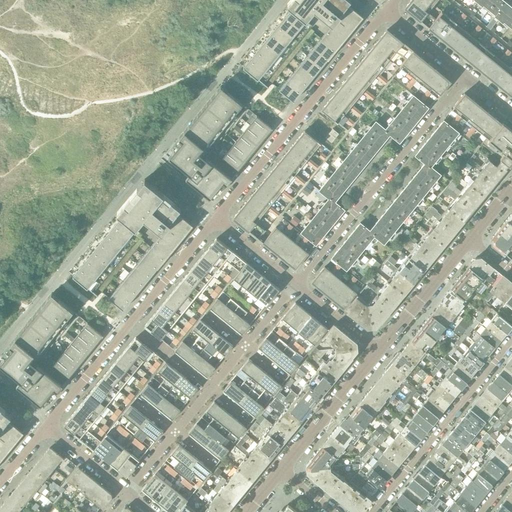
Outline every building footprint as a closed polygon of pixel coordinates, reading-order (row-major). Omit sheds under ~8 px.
[(257,80),(314,11),(332,25),(321,39),(331,48),(335,51),(344,40),(362,17),(347,5),(350,1),(349,0),(291,0),(239,64),(257,80)] [(434,6),(426,0),(411,0),(411,1),(427,14),(428,13),(434,6)] [(489,10),(497,0),(480,0),(478,3),(482,7),(483,6),(489,10)] [(498,20),(510,6),(502,0),(497,0),(489,10),(495,15),(494,16),(498,20)] [(427,14),(411,1),(405,9),(421,22),(427,14)] [(509,27),(511,23),(511,7),(510,6),(498,20),(503,24),(504,23),(509,27)] [(437,35),(450,19),(442,12),(436,20),(429,28),(437,35)] [(436,20),(428,13),(427,14),(421,22),(429,28),(436,20)] [(444,41),(457,25),(450,19),(437,35),(444,41)] [(452,47),(465,31),(457,25),(444,41),(452,47)] [(403,44),(387,30),(380,39),(396,52),(403,44)] [(459,53),(472,37),(465,31),(452,47),(459,53)] [(467,59),(480,43),(472,37),(459,53),(467,59)] [(331,48),(321,39),(314,47),(328,59),(335,51),(331,48)] [(396,52),(380,39),(374,47),(389,60),(396,52)] [(474,65),(487,50),(480,43),(467,59),(474,65)] [(413,51),(403,44),(396,52),(405,60),(413,51)] [(328,59),(314,47),(307,56),(321,68),(328,59)] [(389,60),(374,47),(367,55),(383,68),(389,60)] [(482,72),(495,56),(487,50),(474,65),(482,72)] [(407,73),(420,58),(413,51),(405,60),(399,67),(407,73)] [(383,68),(367,55),(361,63),(377,75),(383,68)] [(321,68),(307,56),(300,64),(314,76),(321,68)] [(489,78),(502,62),(495,56),(482,72),(489,78)] [(408,88),(427,64),(420,58),(407,73),(413,78),(406,87),(408,88)] [(496,84),(509,68),(502,62),(489,78),(496,84)] [(377,75),(361,63),(354,70),(370,83),(377,75)] [(314,76),(300,64),(293,73),(307,85),(314,76)] [(422,86),(435,70),(427,64),(408,88),(409,89),(416,81),(422,86)] [(504,90),(511,79),(511,69),(509,68),(496,84),(504,90)] [(370,83),(354,70),(348,78),(364,91),(370,83)] [(423,100),(442,76),(435,70),(422,86),(428,90),(421,99),(423,100)] [(307,85),(293,73),(286,81),(300,93),(307,85)] [(437,98),(450,82),(442,76),(423,100),(424,101),(431,93),(437,98)] [(364,91),(348,78),(341,86),(357,99),(364,91)] [(300,93),(286,81),(279,90),(293,102),(300,93)] [(357,99),(341,86),(335,94),(351,107),(357,99)] [(212,151),(220,141),(246,108),(222,88),(206,107),(205,106),(178,139),(181,141),(168,157),(185,171),(186,169),(191,173),(185,180),(213,202),(226,186),(232,179),(206,158),(212,151)] [(351,107),(335,94),(328,102),(344,115),(351,107)] [(453,125),(473,101),(464,94),(451,110),(457,115),(451,123),(453,125)] [(414,125),(428,108),(414,96),(399,113),(414,125)] [(467,123),(480,107),(473,101),(453,125),(454,126),(461,117),(467,123)] [(344,115),(328,102),(322,110),(337,123),(344,115)] [(468,137),(488,113),(480,107),(467,123),(472,127),(466,135),(468,137)] [(399,143),(414,125),(399,113),(385,131),(390,135),(399,143)] [(482,135),(495,119),(488,113),(468,137),(469,138),(476,130),(482,135)] [(272,129),(270,127),(256,116),(250,125),(265,138),(272,129)] [(502,125),(502,124),(495,119),(482,135),(486,138),(482,144),(482,145),(483,146),(483,145),(484,147),(502,125)] [(444,150),(458,133),(444,121),(429,138),(444,150)] [(376,151),(390,135),(385,131),(375,123),(362,140),(376,151)] [(511,130),(503,123),(502,124),(502,125),(484,147),(488,149),(502,161),(508,165),(508,166),(511,161),(511,130)] [(265,138),(250,125),(244,132),(236,125),(235,127),(258,146),(265,138)] [(258,146),(235,127),(233,129),(241,135),(236,142),(251,155),(258,146)] [(335,139),(339,134),(332,129),(329,134),(335,139)] [(320,144),(305,131),(298,139),(313,152),(320,144)] [(331,143),(335,139),(329,134),(325,138),(331,143)] [(430,167),(444,150),(429,138),(415,156),(425,164),(430,167)] [(313,152),(298,139),(291,147),(307,160),(313,152)] [(362,168),(376,151),(362,140),(348,156),(362,168)] [(251,155),(236,142),(230,149),(222,142),(221,144),(244,164),(251,155)] [(244,164),(221,144),(219,145),(227,152),(222,159),(237,172),(244,164)] [(307,160),(291,147),(285,155),(301,168),(307,160)] [(301,168),(285,155),(278,163),(294,176),(301,168)] [(473,155),(467,163),(478,172),(475,175),(468,184),(483,197),(494,184),(504,172),(506,169),(505,169),(508,165),(502,161),(499,165),(491,158),(489,160),(488,160),(486,161),(481,168),(473,161),(476,157),(473,155)] [(348,185),(362,168),(348,156),(334,174),(348,185)] [(294,176),(278,163),(272,171),(288,184),(294,176)] [(425,192),(439,175),(430,167),(425,164),(411,180),(425,192)] [(288,184),(272,171),(265,179),(281,192),(288,184)] [(334,202),(348,185),(334,174),(320,191),(330,199),(334,202)] [(313,185),(318,178),(314,175),(309,182),(313,185)] [(281,192),(265,179),(259,187),(275,200),(281,192)] [(87,288),(143,219),(161,234),(150,247),(161,256),(165,259),(192,226),(177,213),(180,209),(144,180),(68,273),(87,288)] [(412,209),(425,192),(411,180),(397,197),(412,209)] [(483,197),(468,184),(462,192),(459,189),(457,191),(455,190),(456,189),(450,184),(443,193),(448,197),(451,193),(456,198),(448,208),(463,221),(483,197)] [(275,200),(259,187),(253,195),(268,208),(275,200)] [(268,208),(253,195),(246,203),(262,216),(268,208)] [(397,226),(412,209),(397,197),(383,215),(397,226)] [(330,228),(344,210),(334,202),(330,199),(316,216),(330,228)] [(262,216),(246,203),(240,210),(256,223),(262,216)] [(444,245),(463,221),(448,208),(428,233),(444,245)] [(266,231),(256,223),(240,210),(233,219),(259,240),(266,231)] [(384,243),(397,226),(383,215),(370,231),(375,235),(374,235),(384,243)] [(296,226),(301,221),(295,216),(290,221),(296,226)] [(316,245),(330,228),(316,216),(302,234),(316,245)] [(506,248),(511,242),(511,241),(511,225),(506,221),(492,239),(492,244),(504,254),(508,249),(506,248)] [(361,252),(374,235),(375,235),(370,231),(360,223),(346,241),(361,252)] [(271,250),(291,226),(289,225),(282,233),(276,227),(263,243),(271,250)] [(279,256),(292,241),(286,235),(292,227),(291,226),(271,250),(279,256)] [(444,245),(428,233),(418,245),(415,248),(408,257),(423,270),(444,245)] [(406,237),(401,243),(405,246),(406,245),(408,243),(409,244),(411,242),(412,240),(407,236),(406,237)] [(287,263),(307,239),(305,237),(298,246),(292,241),(279,256),(287,263)] [(246,263),(216,239),(209,248),(225,261),(239,272),(246,263)] [(295,270),(308,254),(301,248),(308,240),(307,239),(287,263),(295,270)] [(346,270),(361,252),(346,241),(332,258),(346,270)] [(165,259),(161,256),(150,247),(143,256),(158,268),(165,259)] [(225,261),(209,248),(203,255),(219,268),(225,261)] [(219,268),(203,255),(197,263),(213,276),(219,268)] [(158,268),(143,256),(136,264),(151,276),(158,268)] [(404,294),(423,270),(408,257),(388,282),(404,294)] [(477,284),(482,277),(487,272),(488,273),(492,268),(481,258),(475,259),(460,277),(475,289),(479,285),(477,284)] [(213,276),(197,263),(190,271),(206,284),(213,276)] [(242,286),(255,270),(246,263),(239,272),(233,279),(242,286)] [(151,276),(136,264),(129,273),(144,285),(151,276)] [(320,290),(339,266),(338,264),(331,273),(324,267),(311,283),(320,290)] [(328,296),(340,281),(334,275),(341,267),(339,266),(320,290),(328,296)] [(250,292),(263,277),(255,270),(242,286),(250,292)] [(206,284),(190,271),(184,279),(200,292),(206,284)] [(144,285),(129,273),(122,282),(137,293),(144,285)] [(497,297),(510,282),(503,276),(484,299),(485,300),(488,302),(494,294),(495,295),(497,297)] [(257,299),(270,283),(263,277),(250,292),(257,299)] [(335,303),(355,278),(354,277),(347,286),(340,281),(328,296),(335,303)] [(462,302),(464,299),(469,294),(471,295),(475,289),(460,277),(445,296),(447,297),(443,302),(457,314),(464,305),(462,302)] [(344,309),(357,294),(350,288),(357,280),(355,278),(335,303),(344,309)] [(200,292),(184,279),(177,287),(193,300),(200,292)] [(137,293),(122,282),(115,290),(130,302),(137,293)] [(381,322),(404,294),(388,282),(382,290),(378,286),(377,288),(370,282),(370,283),(369,282),(364,287),(364,289),(368,291),(370,288),(378,295),(380,296),(373,304),(369,305),(372,328),(377,326),(381,321),(381,322)] [(504,303),(511,293),(511,283),(510,282),(497,297),(492,303),(491,304),(491,305),(494,307),(497,303),(498,304),(501,300),(504,303)] [(266,306),(279,290),(270,283),(257,299),(266,306)] [(193,300),(177,287),(171,295),(187,308),(193,300)] [(130,302),(115,290),(108,299),(123,310),(130,302)] [(511,309),(511,308),(511,293),(504,303),(508,305),(502,313),(498,310),(497,313),(504,319),(509,312),(511,309)] [(37,364),(51,348),(77,315),(53,295),(37,314),(36,313),(9,345),(12,348),(0,363),(0,365),(15,378),(17,376),(22,380),(16,387),(44,409),(63,385),(37,364)] [(187,308),(171,295),(164,302),(180,316),(187,308)] [(226,321),(239,306),(230,299),(225,305),(218,298),(210,308),(226,321)] [(372,328),(369,305),(364,305),(356,298),(345,311),(350,315),(350,314),(367,329),(372,328)] [(180,316),(164,302),(158,310),(174,323),(180,316)] [(440,333),(445,326),(451,319),(452,320),(457,314),(443,302),(422,327),(436,339),(441,334),(440,333)] [(290,326),(303,310),(295,303),(282,319),(290,326)] [(485,316),(492,309),(489,307),(487,305),(482,311),(481,312),(485,316)] [(242,319),(247,313),(239,306),(226,321),(242,335),(250,325),(242,319)] [(174,323),(158,310),(152,318),(167,331),(174,323)] [(298,332),(311,316),(303,310),(290,326),(298,332)] [(480,323),(485,316),(481,312),(479,314),(475,319),(480,323)] [(511,324),(511,325),(504,319),(497,313),(491,321),(507,334),(510,330),(510,329),(511,325),(511,324)] [(306,339),(319,323),(311,316),(298,332),(306,339)] [(470,325),(475,319),(472,316),(467,322),(470,325)] [(167,331),(152,318),(145,327),(161,340),(167,331)] [(461,335),(469,325),(462,318),(453,328),(461,335)] [(204,349),(216,333),(200,320),(192,330),(200,336),(195,342),(204,349)] [(507,334),(491,321),(486,328),(500,340),(502,337),(504,338),(507,334)] [(103,336),(87,323),(80,332),(96,345),(103,336)] [(314,345),(327,329),(319,323),(306,339),(314,345)] [(356,344),(338,329),(334,325),(323,338),(324,338),(323,338),(335,347),(335,349),(356,347),(356,344)] [(436,339),(422,327),(401,352),(416,364),(420,359),(419,358),(430,344),(432,345),(436,339)] [(500,340),(486,328),(480,335),(496,347),(499,344),(498,342),(500,340)] [(96,345),(80,332),(74,339),(66,332),(65,334),(89,353),(96,345)] [(232,346),(229,344),(216,333),(204,349),(212,356),(217,350),(225,356),(232,346)] [(89,353),(65,334),(64,336),(72,342),(66,349),(82,362),(89,353)] [(462,343),(467,336),(464,334),(460,338),(459,340),(458,340),(462,343)] [(496,347),(480,335),(474,342),(489,354),(491,352),(492,352),(496,347)] [(151,351),(135,338),(129,346),(144,359),(151,351)] [(274,361),(287,345),(279,338),(274,345),(266,338),(258,348),(274,361)] [(456,350),(462,343),(458,340),(454,345),(453,347),(456,350)] [(191,364),(204,349),(195,342),(190,348),(182,341),(175,351),(191,364)] [(489,354),(474,342),(469,349),(483,361),(489,354)] [(291,358),(296,352),(287,345),(274,361),(291,375),(299,365),(291,358)] [(144,359),(129,346),(122,354),(138,367),(144,359)] [(332,382),(351,358),(357,351),(356,347),(335,349),(335,353),(329,360),(328,360),(326,363),(321,358),(327,350),(318,351),(315,348),(311,353),(315,356),(316,355),(320,358),(318,361),(322,365),(319,369),(316,367),(315,368),(317,370),(332,382)] [(450,357),(456,350),(453,347),(451,350),(447,354),(450,357)] [(82,362),(66,349),(61,356),(53,349),(51,351),(75,371),(82,362)] [(207,362),(212,356),(204,349),(191,364),(207,378),(215,368),(207,362)] [(483,361),(469,349),(463,355),(478,367),(483,361)] [(75,371),(51,351),(50,352),(58,359),(52,366),(68,379),(75,371)] [(429,375),(418,366),(416,364),(401,352),(398,353),(385,368),(385,372),(403,386),(406,382),(402,379),(404,377),(407,373),(421,385),(424,382),(429,375)] [(478,367),(463,355),(459,352),(456,356),(460,359),(457,362),(472,375),(478,367)] [(138,367),(122,354),(116,362),(132,375),(138,367)] [(441,361),(437,358),(436,360),(429,355),(427,358),(438,366),(441,361)] [(472,375),(457,362),(454,366),(448,361),(446,361),(444,358),(441,361),(444,364),(451,369),(466,382),(472,375)] [(252,388),(265,373),(249,360),(241,369),(248,376),(244,382),(252,388)] [(132,375),(116,362),(109,370),(125,383),(132,375)] [(169,391),(182,376),(165,362),(157,372),(165,378),(160,384),(169,391)] [(511,372),(505,366),(499,374),(511,384),(511,372)] [(433,378),(439,371),(435,368),(429,375),(433,378)] [(466,382),(451,369),(446,377),(461,389),(465,386),(464,384),(466,382)] [(125,383),(109,370),(103,378),(119,391),(125,383)] [(305,375),(299,370),(296,373),(302,378),(305,375)] [(312,406),(322,395),(332,382),(317,370),(309,381),(310,382),(306,387),(304,386),(298,395),(312,406)] [(403,386),(385,372),(368,393),(382,405),(387,400),(386,399),(387,397),(392,401),(404,386),(403,386)] [(281,386),(278,384),(265,373),(252,388),(261,395),(265,389),(273,396),(281,386)] [(511,388),(511,384),(499,374),(493,381),(508,393),(511,388)] [(427,385),(433,378),(429,375),(424,382),(427,385)] [(198,389),(195,386),(182,376),(169,391),(177,398),(182,392),(190,399),(198,389)] [(461,389),(446,377),(443,380),(440,377),(436,381),(440,384),(455,396),(457,393),(458,393),(461,389)] [(119,391),(103,378),(96,386),(112,399),(119,391)] [(290,387),(295,381),(292,378),(286,385),(290,387)] [(239,404),(252,388),(244,382),(239,387),(231,381),(223,391),(239,404)] [(508,393),(493,381),(488,388),(503,400),(508,393)] [(156,407),(169,391),(160,384),(156,390),(148,384),(140,394),(156,407)] [(455,396),(440,384),(437,387),(434,384),(431,388),(449,403),(455,396)] [(112,399),(96,386),(90,394),(106,407),(112,399)] [(256,401),(261,395),(252,388),(239,404),(256,417),(264,408),(256,401)] [(449,403),(431,388),(425,395),(428,398),(443,410),(449,403)] [(503,400),(488,388),(482,395),(497,407),(503,412),(506,408),(500,403),(503,400)] [(173,404),(177,398),(169,391),(156,407),(172,420),(180,410),(173,404)] [(368,420),(373,415),(378,419),(387,408),(382,405),(368,393),(351,414),(365,426),(369,421),(368,420)] [(106,407),(90,394),(83,402),(99,415),(106,407)] [(292,431),(312,406),(298,395),(290,404),(279,394),(273,401),(279,406),(280,405),(287,410),(285,412),(284,411),(277,419),(292,431)] [(497,407),(482,395),(480,397),(478,397),(475,401),(491,414),(497,407)] [(405,405),(407,403),(409,400),(405,396),(401,402),(405,405)] [(412,407),(417,400),(413,396),(409,400),(407,403),(410,406),(412,407)] [(443,410),(428,398),(423,404),(438,416),(443,410)] [(491,414),(475,401),(472,405),(472,406),(471,408),(486,421),(491,414)] [(99,415),(83,402),(77,410),(93,422),(99,415)] [(218,431),(230,416),(214,402),(206,412),(214,418),(209,424),(218,431)] [(402,409),(405,405),(401,402),(396,408),(400,411),(402,409)] [(406,412),(410,406),(407,403),(405,405),(402,409),(406,412)] [(438,416),(423,404),(417,411),(433,424),(436,420),(436,419),(438,416)] [(134,435),(147,419),(130,405),(123,415),(130,421),(125,427),(134,435)] [(507,415),(511,408),(511,407),(509,405),(506,408),(503,412),(507,415)] [(0,460),(4,456),(23,433),(14,426),(8,420),(11,416),(0,407),(0,460)] [(486,421),(471,408),(465,415),(480,428),(486,421)] [(87,430),(93,422),(77,410),(71,417),(100,442),(101,441),(87,430)] [(433,424),(417,411),(412,418),(426,430),(428,428),(430,428),(433,424)] [(501,422),(507,415),(503,412),(498,419),(501,422)] [(358,433),(365,426),(351,414),(346,420),(345,418),(332,435),(345,446),(350,450),(353,446),(349,442),(349,441),(348,441),(353,434),(359,439),(361,435),(358,433)] [(261,415),(255,423),(259,426),(266,418),(261,415)] [(480,428),(465,415),(459,422),(474,435),(476,432),(480,428)] [(505,425),(510,418),(507,415),(501,422),(505,425)] [(246,429),(243,426),(230,416),(218,431),(226,438),(231,432),(239,438),(246,429)] [(100,442),(71,417),(64,426),(93,450),(100,442)] [(396,428),(401,422),(401,421),(396,417),(390,424),(396,428)] [(271,456),(292,431),(277,419),(273,424),(266,418),(259,426),(254,433),(262,439),(258,445),(271,456)] [(426,430),(412,418),(406,425),(421,437),(426,430)] [(163,432),(160,429),(147,419),(134,435),(142,441),(147,435),(155,441),(163,432)] [(495,429),(501,422),(498,419),(492,426),(495,429)] [(474,435),(459,422),(453,430),(468,442),(474,435)] [(499,432),(505,425),(501,422),(495,429),(499,432)] [(254,433),(259,426),(255,423),(250,429),(253,432),(254,433)] [(205,447),(218,431),(209,424),(204,430),(196,424),(188,433),(205,447)] [(421,437),(406,425),(400,432),(415,444),(421,437)] [(490,436),(492,433),(495,429),(492,426),(486,433),(490,436)] [(468,442),(453,430),(451,432),(450,432),(447,436),(463,449),(468,442)] [(221,444),(226,438),(218,431),(205,447),(221,460),(229,450),(221,444)] [(383,441),(389,435),(385,431),(379,438),(383,441)] [(415,444),(400,432),(394,439),(409,451),(415,444)] [(487,438),(490,436),(486,433),(480,440),(481,440),(484,443),(487,438)] [(102,457),(115,441),(107,434),(101,441),(100,442),(93,450),(102,457)] [(373,445),(379,438),(374,434),(367,443),(368,443),(366,445),(370,448),(372,444),(373,445)] [(345,446),(332,435),(312,458),(313,459),(307,466),(308,469),(334,466),(334,465),(340,457),(336,455),(341,449),(342,450),(345,446)] [(463,449),(447,436),(444,440),(444,441),(442,443),(457,455),(463,449)] [(511,442),(505,437),(500,444),(511,454),(511,442)] [(380,445),(383,441),(379,438),(373,445),(375,447),(378,444),(380,445)] [(409,451),(394,439),(389,446),(404,458),(409,451)] [(481,446),(484,443),(481,440),(475,447),(478,449),(481,446)] [(110,463),(123,447),(115,441),(102,457),(110,463)] [(252,480),(271,456),(258,445),(256,444),(254,441),(246,450),(251,454),(248,457),(239,449),(235,447),(235,446),(231,452),(238,458),(240,456),(244,459),(237,468),(252,480)] [(457,455),(442,443),(436,450),(451,463),(454,459),(464,467),(467,464),(457,455)] [(511,459),(511,454),(500,444),(494,451),(509,463),(511,459)] [(182,474),(195,458),(179,445),(171,455),(179,461),(174,467),(182,474)] [(362,457),(368,450),(370,448),(366,445),(359,454),(362,457)] [(371,455),(376,448),(375,447),(373,445),(367,452),(371,455)] [(404,458),(389,446),(383,453),(399,466),(402,462),(402,461),(404,458)] [(476,453),(478,449),(475,447),(474,446),(469,454),(472,457),(473,456),(476,453)] [(118,470),(131,454),(123,447),(110,463),(118,470)] [(53,469),(62,459),(63,460),(63,459),(51,448),(49,448),(41,459),(53,469)] [(484,454),(478,449),(476,453),(481,457),(484,454)] [(451,463),(436,450),(431,457),(446,470),(451,463)] [(509,463),(494,451),(489,457),(504,470),(509,463)] [(366,462),(372,455),(371,455),(367,452),(361,458),(366,462)] [(399,466),(383,453),(377,460),(392,472),(394,470),(396,470),(399,466)] [(126,477),(139,461),(131,454),(118,470),(126,477)] [(470,466),(476,459),(473,456),(472,457),(467,464),(470,466)] [(446,470),(431,457),(425,464),(440,477),(446,470)] [(504,470),(489,457),(483,465),(498,478),(501,474),(501,473),(504,470)] [(211,472),(208,469),(195,458),(182,474),(191,481),(196,475),(204,481),(211,472)] [(45,479),(53,469),(41,459),(32,469),(45,479)] [(392,472),(377,460),(371,467),(387,480),(391,476),(390,475),(392,472)] [(440,477),(425,464),(420,471),(435,483),(440,477)] [(465,473),(470,466),(467,464),(464,467),(461,470),(461,471),(465,473)] [(342,480),(338,476),(336,475),(342,473),(341,465),(334,466),(308,469),(308,473),(315,479),(314,479),(337,498),(349,483),(344,478),(342,480)] [(498,478),(483,465),(480,468),(478,466),(474,470),(477,472),(492,484),(494,482),(495,482),(498,478)] [(387,480),(371,467),(365,474),(370,478),(381,487),(383,484),(384,484),(387,480)] [(458,474),(461,471),(461,470),(457,467),(452,474),(455,477),(456,478),(458,474)] [(90,498),(100,486),(79,468),(78,468),(68,480),(90,498)] [(232,505),(242,493),(252,480),(237,468),(229,478),(230,479),(226,485),(224,484),(217,493),(232,505)] [(36,490),(45,479),(32,469),(24,480),(36,490)] [(358,482),(364,475),(359,471),(354,478),(358,482)] [(435,483),(420,471),(417,474),(416,474),(413,477),(429,491),(435,483)] [(492,484),(477,472),(471,479),(486,491),(492,484)] [(151,497),(164,481),(155,474),(142,490),(151,497)] [(429,491),(413,477),(409,482),(410,483),(408,485),(426,500),(429,495),(427,493),(429,491)] [(454,488),(460,482),(456,478),(455,477),(452,481),(450,485),(454,488)] [(370,499),(374,494),(380,487),(381,487),(370,478),(361,490),(354,484),(353,485),(349,483),(337,498),(354,511),(361,511),(370,502),(370,499)] [(486,491),(471,479),(465,486),(480,498),(486,491)] [(27,500),(36,490),(24,480),(15,490),(27,500)] [(158,503),(171,487),(164,481),(151,497),(158,503)] [(447,482),(441,490),(444,492),(450,485),(447,482)] [(426,500),(408,485),(406,488),(404,488),(401,491),(417,505),(420,501),(423,503),(426,500)] [(448,496),(454,488),(450,485),(444,492),(448,496)] [(111,498),(111,495),(100,486),(90,498),(101,507),(104,507),(111,498)] [(480,498),(465,486),(460,493),(475,505),(480,498)] [(166,510),(179,494),(171,487),(158,503),(166,510)] [(441,489),(435,496),(438,498),(441,495),(444,492),(441,490),(441,489)] [(0,511),(17,511),(18,511),(27,500),(15,490),(0,508),(0,511)] [(417,505),(401,491),(398,495),(399,497),(396,500),(397,501),(397,500),(400,503),(405,507),(410,511),(411,511),(417,505)] [(53,493),(48,499),(53,502),(57,497),(53,493)] [(225,511),(232,505),(217,493),(209,503),(210,503),(207,507),(208,508),(204,511),(225,511)] [(475,505),(460,493),(454,500),(469,511),(475,505)] [(169,511),(178,511),(185,505),(188,501),(179,494),(166,510),(169,511)] [(433,506),(435,503),(438,498),(435,496),(429,503),(433,506)] [(511,511),(511,500),(507,497),(502,504),(511,511)] [(468,511),(469,511),(454,500),(448,507),(454,511),(468,511)] [(427,511),(430,508),(433,506),(429,503),(428,502),(423,509),(424,510),(426,511),(427,511)] [(454,511),(448,507),(445,510),(442,507),(441,508),(435,503),(433,506),(437,508),(440,511),(454,511)]
